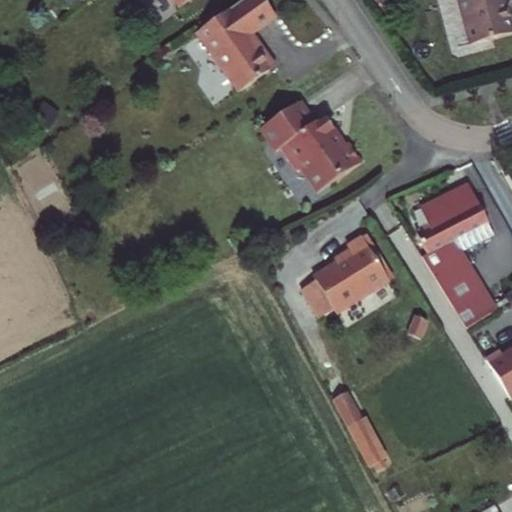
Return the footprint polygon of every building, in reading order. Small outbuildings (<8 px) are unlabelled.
[(148,0),(161,21),(173,13),(165,0),(148,0)] [(265,5),(261,0),(235,0),(193,30),(236,90),(271,64),(256,43),(253,45),(245,33),(272,14),(265,5)] [(451,3),(463,48),(496,39),(506,36),(498,4),(491,6),(489,0),(457,0),(458,1),(451,3)] [(323,113),(309,92),(269,118),(285,141),(290,137),(305,160),(309,157),(326,182),(370,152),(357,133),(353,135),(341,117),(333,106),(323,113)] [(496,221),(479,186),(467,192),(439,206),(446,219),(421,231),(431,248),(425,250),(458,305),(490,286),(468,250),(462,238),(496,221)] [(502,233),(496,221),(462,238),(468,250),(502,233)] [(340,310),(393,278),(366,233),(358,238),(352,242),(356,249),(317,272),(321,279),(306,288),(320,312),(335,302),(340,310)] [(360,452),(375,445),(361,418),(347,426),(360,452)] [(380,460),(382,459),(375,445),(360,452),(368,467),(374,463),(377,470),(383,467),(380,460)] [(499,511),(494,502),(485,507),(475,511),(499,511)]
